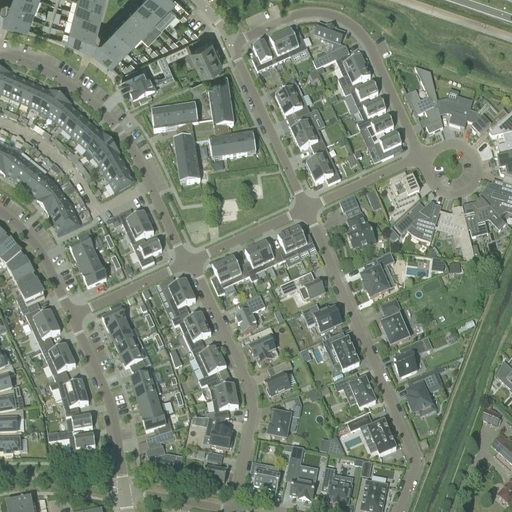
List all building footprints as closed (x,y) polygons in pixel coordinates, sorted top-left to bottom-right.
[(33,10),(37,0),(35,0),(14,0),(13,2),(15,3),(33,10)] [(100,0),(78,0),(78,2),(98,8),(99,8),(99,7),(100,0)] [(137,6),(137,7),(138,7),(157,26),(159,28),(166,20),(164,19),(144,0),(145,0),(138,6),(137,6)] [(144,0),(145,0),(144,0),(164,19),(166,20),(173,13),(172,11),(170,9),(165,5),(159,0),(144,0)] [(177,2),(174,0),(159,0),(165,5),(170,9),(177,2)] [(98,8),(78,2),(75,12),(95,18),(96,18),(97,17),(96,17),(98,8)] [(30,20),(33,10),(15,3),(11,12),(10,12),(12,13),(30,20)] [(138,7),(137,7),(131,14),(130,13),(130,14),(130,15),(131,15),(150,33),(157,26),(138,7)] [(95,18),(75,12),(73,22),(92,27),(94,28),(94,27),(95,18)] [(26,30),(30,20),(12,13),(8,23),(18,27),(26,30)] [(131,15),(130,15),(123,21),(123,22),(139,36),(143,40),(150,33),(131,15)] [(90,37),(92,27),(73,22),(70,32),(88,37),(90,37),(91,37),(90,37)] [(131,44),(139,36),(123,22),(116,28),(115,29),(116,29),(131,44)] [(326,29),(318,26),(313,38),(324,42),(323,44),(333,48),(331,56),(312,64),(316,72),(335,64),(347,58),(348,57),(345,49),(344,50),(339,48),(344,36),(334,32),(335,31),(326,28),(326,29)] [(124,51),(131,44),(116,29),(109,36),(109,35),(108,36),(110,37),(124,51)] [(88,37),(70,32),(67,43),(75,45),(75,44),(86,47),(88,37)] [(279,38),(289,60),(306,53),(301,40),(294,43),(290,33),(279,38)] [(117,58),(124,51),(110,37),(103,44),(103,43),(102,44),(103,45),(104,45),(117,58)] [(289,60),(279,38),(269,43),(273,53),(268,56),(267,56),(273,68),(289,60)] [(211,42),(190,51),(201,76),(222,66),(211,42)] [(110,66),(117,58),(104,45),(103,45),(96,53),(104,60),(110,66)] [(164,56),(167,63),(189,53),(185,46),(164,56)] [(273,68),(267,56),(268,56),(263,46),(252,51),(257,61),(251,63),(257,75),(273,68)] [(335,64),(342,81),(365,70),(360,60),(350,64),(347,58),(335,64)] [(168,66),(162,69),(165,76),(171,73),(168,66)] [(127,78),(121,81),(124,88),(128,86),(130,92),(149,83),(143,71),(138,73),(136,70),(125,74),(127,78)] [(342,81),(337,83),(345,100),(350,97),(355,95),(362,91),(359,86),(370,81),(365,70),(342,81)] [(404,97),(403,97),(409,110),(410,110),(409,109),(410,109),(415,119),(424,115),(427,121),(430,128),(425,130),(428,137),(442,131),(439,118),(436,104),(430,76),(414,70),(414,71),(427,100),(420,104),(415,93),(406,98),(405,98),(404,97)] [(6,75),(1,73),(0,73),(0,96),(1,96),(9,79),(10,75),(9,75),(9,76),(6,75)] [(165,76),(159,79),(159,80),(161,85),(160,85),(161,86),(162,86),(174,80),(171,73),(165,76)] [(317,78),(314,73),(308,76),(312,83),(318,80),(317,78)] [(9,79),(10,75),(9,79),(1,96),(10,101),(18,83),(9,79)] [(133,97),(129,99),(132,106),(138,104),(140,107),(151,103),(149,99),(154,97),(152,92),(152,90),(161,86),(160,85),(161,85),(159,80),(159,79),(149,83),(130,92),(133,97)] [(202,82),(191,87),(194,95),(198,93),(199,96),(206,92),(205,90),(202,82)] [(279,110),(301,99),(294,82),(282,88),(284,94),(274,99),(279,110)] [(20,105),(28,87),(18,83),(10,101),(20,105)] [(228,140),(227,137),(230,137),(229,132),(227,133),(226,129),(233,128),(231,118),(230,108),(228,93),(227,93),(226,84),(219,85),(206,87),(208,98),(209,107),(212,124),(197,126),(196,115),(195,108),(184,110),(160,113),(160,114),(150,115),(151,122),(153,135),(165,133),(178,131),(178,134),(176,135),(176,139),(179,138),(179,142),(173,143),(174,153),(175,153),(176,163),(178,178),(180,187),(186,186),(199,184),(198,173),(196,164),(194,147),(208,145),(210,156),(211,163),(222,161),(246,158),(255,156),(254,150),(252,136),(241,138),(228,140)] [(29,109),(37,91),(28,87),(20,105),(29,109)] [(358,114),(362,112),(370,108),(367,102),(377,98),(372,87),(362,91),(355,95),(350,97),(358,114)] [(48,92),(46,96),(37,91),(29,109),(39,113),(47,96),(49,93),(49,92),(48,92)] [(49,93),(47,96),(39,113),(47,119),(60,100),(51,95),(49,93)] [(309,116),(301,99),(279,110),(284,120),(294,116),(297,122),(309,116)] [(68,105),(63,102),(60,100),(47,119),(56,124),(69,110),(71,107),(68,105)] [(455,105),(446,102),(436,104),(439,118),(446,117),(446,116),(451,118),(448,127),(464,132),(466,124),(469,113),(472,104),(456,100),(455,105)] [(375,119),(385,114),(380,103),(370,108),(362,112),(358,114),(362,124),(356,127),(359,134),(366,131),(370,129),(378,125),(377,125),(375,119)] [(69,110),(71,107),(69,110),(56,124),(64,131),(77,117),(69,110)] [(508,118),(502,112),(493,120),(487,113),(479,120),(475,117),(476,115),(469,113),(466,124),(472,126),(473,125),(474,127),(470,132),(474,136),(475,135),(479,139),(489,130),(491,133),(508,118)] [(491,133),(488,137),(491,140),(502,138),(504,137),(507,146),(504,147),(496,149),(499,159),(511,156),(511,141),(511,138),(511,136),(511,135),(511,134),(511,114),(508,118),(491,133)] [(314,126),(309,116),(305,118),(297,122),(300,128),(290,133),(292,137),(295,143),(305,139),(317,133),(314,126)] [(71,138),(84,124),(77,117),(64,131),(71,138)] [(385,142),(383,136),(393,131),(388,120),(377,125),(378,125),(370,129),(366,131),(373,148),(378,146),(385,142)] [(79,145),(92,131),(84,124),(71,138),(79,145)] [(103,135),(100,138),(92,131),(79,145),(87,152),(100,138),(103,136),(103,135)] [(324,149),(317,133),(305,139),(295,143),(300,154),(310,149),(312,155),(324,149)] [(103,136),(100,138),(87,152),(93,160),(111,146),(105,138),(103,136)] [(393,158),(390,153),(400,148),(395,137),(385,142),(378,146),(373,148),(381,164),(393,158)] [(117,154),(113,149),(111,146),(93,160),(100,168),(117,158),(119,156),(117,154)] [(5,154),(0,164),(0,172),(1,173),(0,174),(0,175),(3,177),(5,178),(4,178),(5,179),(6,175),(7,175),(18,160),(22,156),(7,149),(5,154)] [(332,167),(324,149),(312,155),(315,162),(305,166),(310,177),(332,167)] [(120,156),(119,156),(117,158),(100,168),(105,177),(122,167),(117,159),(120,156)] [(511,156),(499,159),(501,172),(498,172),(500,177),(503,178),(501,185),(511,188),(511,156)] [(14,182),(26,166),(18,160),(7,175),(6,175),(14,182)] [(23,188),(35,173),(26,166),(14,182),(23,188)] [(110,186),(127,177),(122,167),(105,177),(110,186)] [(340,183),(332,167),(310,177),(315,187),(325,183),(328,188),(340,183)] [(31,195),(43,179),(35,173),(23,188),(31,195)] [(418,194),(415,187),(417,186),(414,180),(412,181),(411,180),(407,182),(404,175),(388,182),(393,193),(392,193),(394,197),(394,198),(395,201),(396,200),(400,209),(389,219),(391,221),(394,225),(418,203),(415,196),(418,194)] [(134,184),(132,185),(127,177),(110,186),(115,195),(113,196),(113,197),(135,185),(134,184)] [(39,201),(51,186),(43,179),(31,195),(38,201),(36,203),(39,201)] [(485,205),(500,221),(500,220),(498,218),(502,214),(503,215),(510,208),(511,208),(511,188),(501,185),(493,183),(491,188),(487,187),(485,195),(492,197),(491,200),(490,200),(485,205)] [(60,198),(51,186),(39,201),(36,203),(36,204),(36,203),(37,205),(42,211),(60,198)] [(373,194),(366,197),(369,204),(376,201),(373,194)] [(69,209),(60,198),(42,211),(47,218),(48,219),(48,220),(51,217),(69,209)] [(338,205),(343,216),(358,210),(353,199),(338,205)] [(485,205),(480,200),(474,206),(471,207),(473,216),(474,218),(464,220),(467,234),(469,233),(471,241),(479,239),(476,226),(488,223),(498,234),(506,227),(500,221),(485,205)] [(430,212),(429,212),(426,214),(419,206),(409,214),(410,215),(411,215),(407,219),(406,218),(406,217),(393,229),(401,238),(411,228),(413,230),(415,232),(418,234),(420,235),(423,236),(423,237),(422,241),(426,242),(430,243),(440,210),(432,207),(430,212)] [(55,227),(73,219),(69,209),(51,217),(48,220),(51,218),(55,227)] [(441,215),(436,232),(443,234),(443,233),(445,232),(446,234),(448,238),(452,237),(453,241),(455,251),(460,250),(462,262),(464,261),(465,265),(475,266),(473,258),(471,249),(467,234),(464,220),(462,210),(458,211),(452,213),(452,216),(453,219),(450,220),(449,218),(441,215)] [(126,237),(148,226),(143,216),(133,220),(130,213),(118,219),(126,237)] [(358,250),(359,253),(368,249),(366,243),(373,240),(367,226),(365,227),(361,217),(357,218),(346,223),(352,236),(346,238),(352,253),(358,250)] [(79,227),(77,228),(73,219),(55,227),(59,236),(57,237),(57,238),(80,228),(79,227)] [(146,248),(143,241),(153,237),(148,226),(126,237),(134,254),(146,249),(146,248)] [(298,257),(314,250),(308,238),(303,240),(298,230),(287,235),(298,257)] [(74,261),(96,251),(89,234),(77,240),(80,246),(69,251),(74,261)] [(298,257),(287,235),(277,240),(281,250),(276,253),(281,265),(298,257)] [(15,250),(8,242),(7,242),(0,249),(0,263),(15,250)] [(154,265),(151,259),(161,255),(156,244),(146,248),(146,249),(134,254),(142,271),(154,265)] [(281,265),(276,253),(270,255),(265,245),(255,250),(265,272),(281,265)] [(15,251),(16,250),(15,250),(0,263),(6,271),(23,259),(22,259),(15,251)] [(255,277),(265,272),(255,250),(244,255),(249,265),(243,268),(249,280),(251,285),(257,282),(255,277)] [(79,271),(99,261),(95,252),(97,251),(96,251),(74,261),(79,271)] [(394,265),(390,256),(374,262),(377,269),(371,271),(372,274),(360,279),(363,287),(362,287),(365,294),(366,294),(370,301),(388,293),(379,273),(386,270),(386,269),(394,265)] [(28,269),(23,260),(23,259),(6,271),(11,279),(29,269),(28,269)] [(249,280),(243,268),(237,270),(233,260),(222,265),(232,287),(249,280)] [(104,271),(99,261),(79,271),(83,280),(82,280),(83,281),(104,271)] [(224,296),(222,292),(232,288),(222,265),(211,270),(216,280),(210,283),(218,299),(224,296)] [(28,270),(29,270),(29,269),(11,279),(16,288),(34,280),(28,270)] [(106,283),(101,273),(104,271),(83,281),(87,291),(106,283)] [(310,276),(279,290),(284,299),(298,293),(303,304),(309,301),(310,303),(324,297),(320,288),(318,283),(314,285),(310,276)] [(39,291),(34,281),(34,280),(16,288),(21,299),(39,291),(39,290),(39,291)] [(168,304),(190,294),(185,283),(175,288),(172,282),(160,287),(168,304)] [(39,291),(40,291),(39,291),(21,299),(15,301),(23,319),(25,319),(37,313),(40,312),(37,305),(44,302),(39,291)] [(145,303),(151,300),(147,293),(142,296),(145,303)] [(185,309),(195,304),(190,294),(168,304),(175,321),(188,315),(185,309)] [(243,336),(256,330),(255,327),(252,320),(250,317),(264,311),(259,299),(237,309),(241,315),(234,318),(236,321),(235,322),(238,328),(239,328),(243,336)] [(383,335),(383,336),(385,341),(386,341),(389,348),(389,349),(390,350),(391,349),(390,349),(407,342),(408,341),(408,340),(407,340),(410,339),(406,330),(404,332),(398,319),(399,319),(398,318),(397,319),(396,320),(394,314),(399,312),(395,303),(380,310),(384,318),(385,318),(387,323),(381,326),(380,326),(380,327),(383,335)] [(106,332),(127,322),(123,313),(125,312),(121,305),(109,310),(112,317),(101,322),(106,332)] [(316,308),(301,314),(307,330),(316,326),(321,337),(332,332),(332,331),(341,327),(340,324),(342,324),(338,315),(336,316),(334,312),(329,314),(328,311),(319,316),(316,308)] [(55,325),(50,315),(40,319),(37,313),(25,319),(32,335),(55,325)] [(205,327),(201,317),(190,321),(188,315),(175,321),(171,323),(174,330),(179,328),(183,338),(205,327)] [(132,332),(127,322),(106,332),(107,332),(111,341),(129,333),(132,332)] [(60,336),(55,325),(32,335),(40,352),(52,347),(49,340),(60,336)] [(200,343),(210,338),(205,327),(183,338),(191,354),(203,349),(200,343)] [(248,350),(252,359),(254,363),(256,362),(259,369),(272,362),(269,356),(275,353),(268,340),(273,338),(270,331),(259,335),(262,344),(248,350)] [(133,343),(129,333),(111,341),(116,351),(138,341),(133,343)] [(358,367),(347,342),(338,346),(335,339),(322,345),(327,355),(333,352),(342,374),(358,367)] [(138,353),(142,351),(138,341),(116,351),(120,361),(138,353)] [(400,358),(393,361),(396,367),(393,368),(395,371),(399,381),(416,374),(413,365),(415,364),(412,358),(423,353),(419,344),(398,353),(400,358)] [(70,359),(65,348),(55,353),(52,347),(40,352),(48,369),(70,359)] [(221,361),(216,350),(206,355),(203,349),(191,354),(199,371),(221,361)] [(176,352),(169,355),(171,360),(172,363),(179,360),(176,352)] [(304,365),(310,362),(306,352),(299,355),(304,365)] [(145,370),(138,353),(120,361),(125,371),(129,370),(131,375),(132,375),(145,370)] [(0,360),(0,358),(2,358),(0,354),(0,372),(11,368),(11,367),(4,370),(0,360)] [(75,369),(70,359),(48,369),(52,379),(55,386),(67,380),(65,374),(75,369)] [(179,360),(172,363),(175,371),(181,368),(179,360)] [(216,376),(226,372),(221,361),(199,371),(203,381),(198,384),(201,391),(206,388),(218,382),(216,376)] [(271,400),(290,392),(282,376),(292,371),(288,363),(271,370),(275,378),(263,384),(267,391),(265,392),(269,399),(270,398),(271,400)] [(511,374),(503,366),(496,380),(510,392),(511,390),(511,374)] [(7,380),(15,378),(13,371),(11,368),(0,372),(0,395),(18,390),(18,389),(11,392),(7,380)] [(155,386),(152,376),(148,377),(146,370),(145,370),(132,375),(134,381),(130,382),(133,393),(157,386),(155,386)] [(441,389),(434,375),(408,386),(412,393),(407,395),(409,401),(407,402),(408,405),(407,406),(410,413),(411,413),(413,416),(417,414),(420,420),(436,413),(428,395),(441,389)] [(359,412),(375,405),(371,397),(368,390),(364,382),(358,384),(355,378),(333,387),(336,395),(343,392),(346,400),(352,397),(359,412)] [(71,388),(67,380),(55,386),(49,389),(51,394),(58,392),(61,403),(85,396),(81,385),(71,388)] [(235,399),(233,388),(222,390),(218,382),(206,388),(209,394),(212,404),(235,399)] [(160,396),(157,386),(133,393),(137,403),(158,397),(160,396)] [(13,401),(20,400),(18,390),(0,395),(0,416),(23,412),(15,413),(13,401)] [(314,395),(307,398),(310,406),(318,402),(314,395)] [(88,407),(85,396),(61,403),(64,412),(65,420),(79,418),(77,410),(88,407)] [(161,407),(158,397),(137,403),(140,414),(163,407),(163,406),(161,407)] [(227,413),(238,411),(235,399),(212,404),(214,415),(213,415),(213,421),(225,422),(226,422),(228,421),(227,413)] [(285,411),(284,417),(274,415),(271,429),(269,428),(267,438),(286,442),(290,419),(291,419),(293,409),(296,408),(294,401),(283,405),(285,411)] [(166,417),(163,407),(140,414),(143,424),(142,424),(166,417)] [(16,423),(23,423),(23,412),(0,416),(0,417),(1,423),(0,423),(0,436),(21,436),(21,435),(17,435),(16,423)] [(501,418),(489,414),(485,412),(481,422),(497,428),(501,418)] [(171,434),(166,417),(142,424),(146,435),(157,432),(159,438),(171,434)] [(366,419),(347,427),(350,434),(364,428),(366,432),(367,432),(373,445),(367,448),(370,456),(377,453),(379,458),(378,458),(379,459),(380,459),(380,458),(394,452),(395,452),(395,451),(391,442),(391,441),(390,441),(388,435),(387,434),(383,425),(384,425),(383,424),(382,425),(372,429),(371,426),(370,425),(368,419),(367,418),(366,418),(366,419)] [(92,431),(90,419),(66,423),(68,435),(57,437),(58,444),(69,442),(82,440),(81,433),(92,431)] [(193,421),(192,427),(207,430),(207,433),(206,439),(211,440),(209,449),(228,453),(229,451),(231,451),(232,442),(231,442),(232,435),(227,434),(222,433),(224,423),(225,422),(213,421),(205,421),(193,421)] [(159,438),(161,446),(174,442),(172,434),(171,434),(159,438)] [(19,443),(21,443),(21,436),(0,436),(1,437),(2,443),(0,443),(0,456),(4,457),(4,459),(12,458),(12,456),(20,456),(19,443)] [(95,450),(93,438),(82,440),(69,442),(72,461),(85,459),(84,452),(95,450)] [(511,448),(501,438),(490,449),(511,468),(511,480),(496,498),(509,510),(511,507),(511,448)] [(330,444),(328,456),(344,459),(335,441),(330,443),(330,444)] [(321,443),(320,454),(328,454),(328,443),(321,443)] [(149,453),(145,454),(148,466),(149,465),(151,470),(154,471),(153,473),(172,477),(173,475),(179,476),(182,460),(175,459),(173,465),(161,462),(160,460),(165,458),(164,458),(162,449),(157,451),(156,447),(147,449),(149,453)] [(291,455),(285,485),(286,482),(292,483),(289,498),(297,500),(297,501),(301,502),(311,504),(311,502),(311,503),(316,480),(298,476),(300,469),(303,452),(292,449),(291,455)] [(379,460),(382,465),(390,462),(388,456),(379,460)] [(209,484),(209,486),(216,487),(216,485),(224,487),(226,474),(216,472),(218,465),(206,463),(205,470),(202,483),(209,484)] [(261,494),(267,495),(267,493),(276,494),(280,477),(257,472),(258,466),(251,465),(249,480),(254,481),(253,490),(261,491),(261,494)] [(368,480),(370,467),(363,465),(360,479),(368,480)] [(332,486),(333,480),(334,480),(334,478),(335,473),(325,471),(320,495),(327,496),(325,504),(332,505),(332,508),(340,510),(340,507),(347,508),(351,490),(332,486)] [(381,511),(386,489),(386,488),(385,488),(366,485),(366,484),(365,484),(365,485),(359,511),(381,511)] [(31,511),(30,502),(6,507),(6,511),(31,511)]
